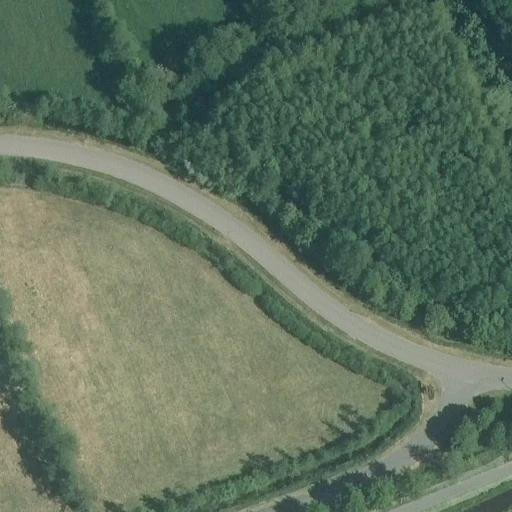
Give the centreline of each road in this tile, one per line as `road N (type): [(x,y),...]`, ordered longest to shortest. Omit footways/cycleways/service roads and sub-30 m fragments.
road 1 (unclassified): [(463,372),(348,325),(201,207),(67,151),(0,148)]
road 2 (unclassified): [(463,372),(447,415),(407,458),(367,485),(286,511)]
